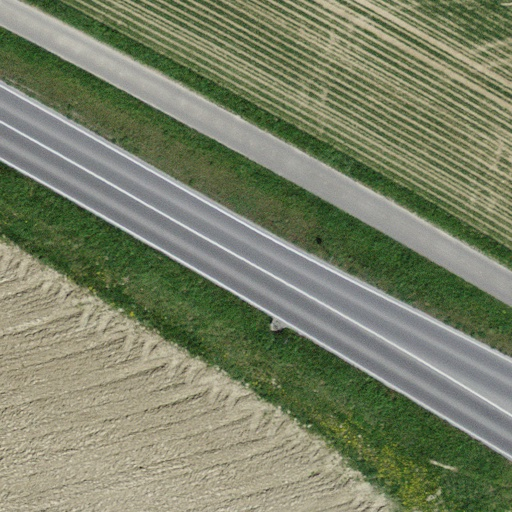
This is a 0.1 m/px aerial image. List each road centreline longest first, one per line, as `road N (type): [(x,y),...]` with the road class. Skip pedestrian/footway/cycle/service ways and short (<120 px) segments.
road 1 (primary): [(0,118),(511,415)]
road 2 (track): [(511,291),(150,83),(0,7)]
